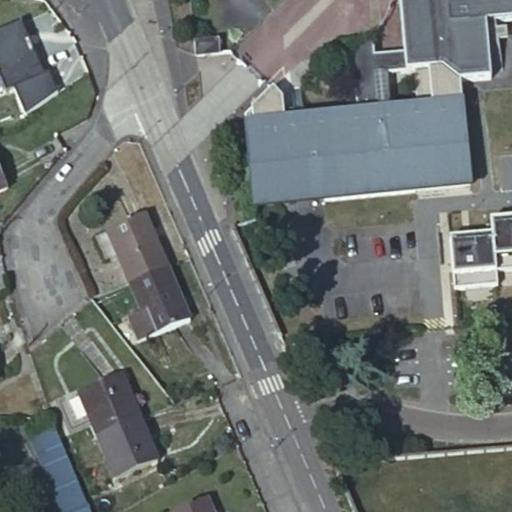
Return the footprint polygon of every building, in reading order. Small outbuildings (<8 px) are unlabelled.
[(132,0),(133,10),(165,9),(164,0),(132,0)] [(357,114),(448,105),(447,84),(461,83),(492,80),(487,23),(511,20),(511,0),(398,0),(404,55),(375,58),(373,38),(362,46),(357,48),(347,52),(351,88),(355,88),(357,114)] [(45,78),(21,23),(0,32),(0,78),(7,95),(45,78)] [(220,40),(194,43),(196,59),(221,57),(220,40)] [(463,104),(461,83),(447,84),(448,105),(463,104)] [(246,124),(268,122),(284,121),(282,99),(268,93),(245,116),(246,124)] [(511,99),(494,101),(510,297),(511,296),(511,99)] [(246,124),(249,159),(253,199),(324,191),(325,201),(416,192),(415,190),(466,182),(465,167),(469,167),(463,104),(448,105),(357,114),(284,121),(268,122),(246,124)] [(471,187),(469,167),(465,167),(466,182),(415,190),(416,192),(471,187)] [(122,283),(162,267),(140,213),(100,230),(122,283)] [(366,238),(369,270),(430,265),(428,233),(366,238)] [(162,267),(122,283),(136,316),(125,321),(132,340),(184,319),(162,267)] [(76,395),(94,439),(137,420),(119,377),(76,395)] [(137,420),(94,439),(111,481),(154,463),(137,420)] [(92,511),(66,451),(54,421),(27,432),(62,511),(92,511)] [(176,511),(211,511),(206,500),(176,511)]
